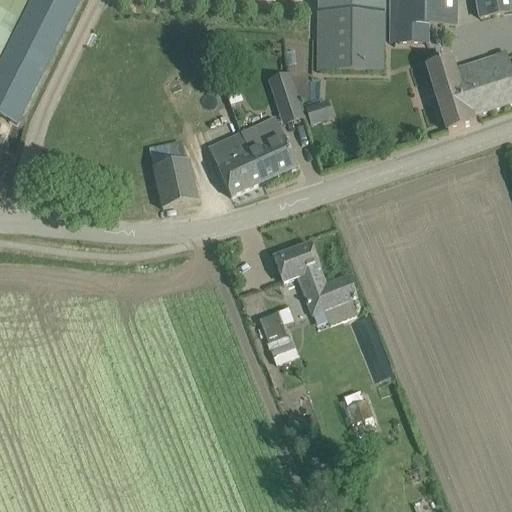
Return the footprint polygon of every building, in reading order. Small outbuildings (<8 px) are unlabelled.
[(0,0),(0,58),(28,0),(0,0)] [(33,0),(7,54),(42,71),(43,72),(79,0),(33,0)] [(321,0),(321,76),(385,76),(384,0),(321,0)] [(390,0),(390,25),(390,45),(428,46),(428,27),(456,27),(456,0),(390,0)] [(511,14),(511,0),(476,0),(480,21),(511,14)] [(451,61),(427,68),(448,135),(475,126),(473,120),(511,107),(511,76),(506,56),(454,72),(451,61)] [(296,103),(287,78),(273,84),(281,108),(296,103)] [(325,113),(306,117),(308,126),(327,122),(325,113)] [(276,121),(241,137),(264,186),(298,170),(276,121)] [(231,200),(264,186),(241,137),(209,151),(231,200)] [(150,153),(155,180),(162,212),(198,205),(189,164),(185,164),(181,147),(150,153)] [(311,247),(274,260),(284,286),(298,281),(312,318),(323,314),(328,329),(356,319),(350,304),(356,302),(347,280),(326,288),(311,247)] [(269,346),(288,338),(278,317),(260,326),(269,346)] [(269,347),(267,347),(270,354),(277,370),(298,362),(292,346),(290,346),(287,340),(269,347)] [(314,418),(306,383),(294,386),(302,420),(314,418)] [(367,403),(347,411),(353,428),(373,421),(367,403)]
